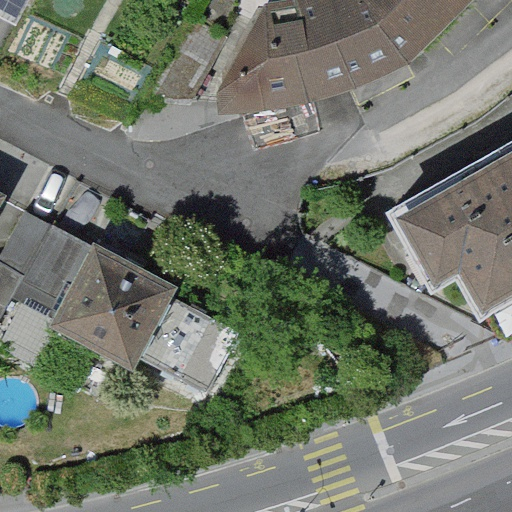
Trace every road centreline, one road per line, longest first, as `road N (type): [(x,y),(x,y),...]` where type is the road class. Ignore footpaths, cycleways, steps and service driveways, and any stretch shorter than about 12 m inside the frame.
road 1 (residential): [(0,110),(117,174),(179,185),(276,176),(378,144),(511,43)]
road 2 (primary): [(511,403),(335,475),(211,511)]
